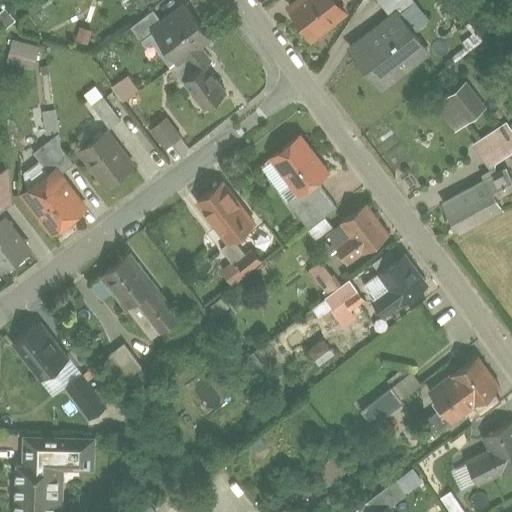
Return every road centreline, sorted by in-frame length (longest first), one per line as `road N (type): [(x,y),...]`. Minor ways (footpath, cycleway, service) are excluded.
road 1 (residential): [(0,313),(303,82)]
road 2 (unclassified): [(511,358),(303,82)]
